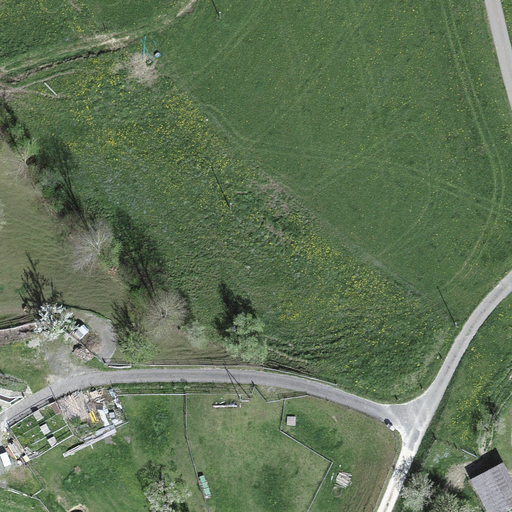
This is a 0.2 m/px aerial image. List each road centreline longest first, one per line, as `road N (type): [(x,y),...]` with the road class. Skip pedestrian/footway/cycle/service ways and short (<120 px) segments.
road 1 (track): [(0,422),(81,379),(262,376),(421,427)]
road 2 (track): [(385,511),(443,376),(511,279)]
road 3 (track): [(0,71),(159,21),(188,0)]
